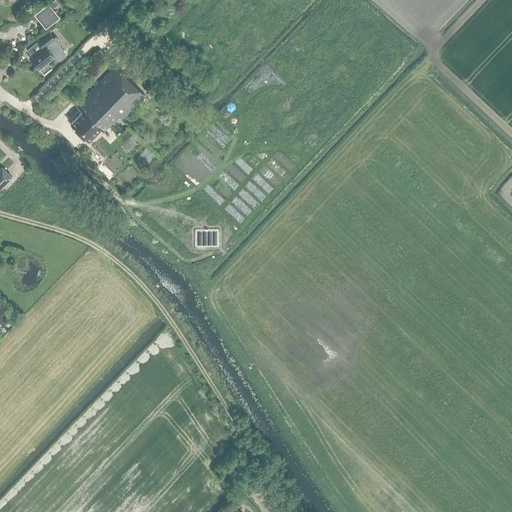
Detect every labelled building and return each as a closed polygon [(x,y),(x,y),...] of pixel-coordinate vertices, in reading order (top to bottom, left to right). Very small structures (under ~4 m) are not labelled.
[(59,4),(55,0),(54,0),(50,3),(54,8),(59,4)] [(48,6),(37,14),(46,25),(57,16),(48,6)] [(52,39),(47,33),(36,43),(41,48),(29,58),(38,69),(53,57),(56,60),(59,60),(64,55),(64,52),(57,44),(59,43),(54,37),(52,39)] [(120,129),(117,125),(116,124),(144,95),(115,67),(76,106),(81,112),(70,124),(88,141),(99,129),(102,132),(108,126),(116,134),(120,129)] [(1,167),(0,168),(0,188),(11,177),(1,167)] [(248,467),(237,456),(222,471),(233,482),(248,467)]
